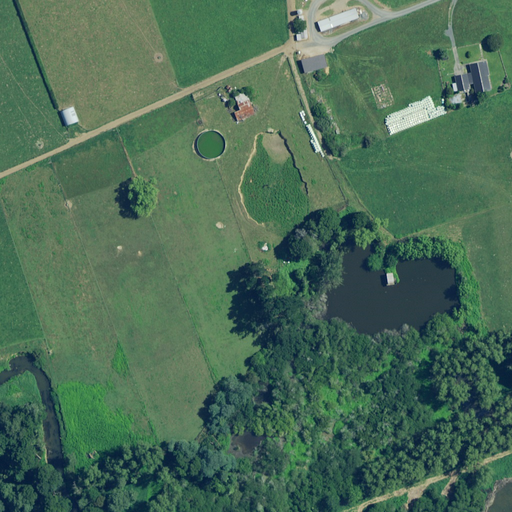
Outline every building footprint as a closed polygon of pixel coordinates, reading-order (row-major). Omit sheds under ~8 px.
[(359,18),(356,8),(318,22),(321,32),(359,18)] [(296,30),(297,39),(297,41),(302,40),(302,38),(308,38),(307,29),(296,30)] [(467,74),(455,77),(456,83),(453,84),(454,92),(470,89),(469,84),(474,83),(476,93),(490,91),(485,62),(471,64),(473,76),(467,77),(467,74)] [(255,114),(246,91),(234,96),(240,110),(234,113),(238,121),(255,114)] [(78,121),(73,107),(61,112),(66,126),(78,121)]
